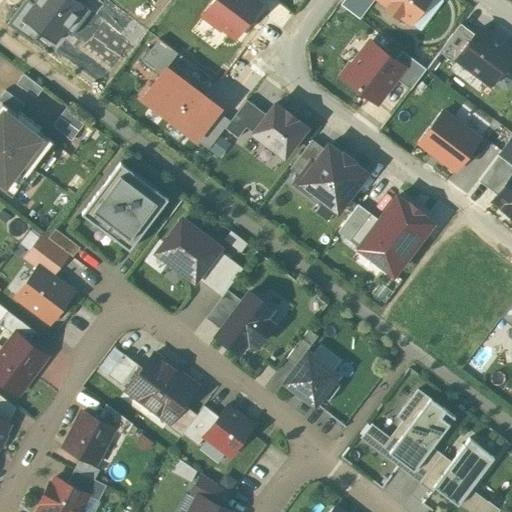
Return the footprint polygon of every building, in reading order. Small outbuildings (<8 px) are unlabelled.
[(75,0),(33,0),(31,2),(28,0),(25,0),(9,23),(32,40),(41,29),(56,40),(65,28),(71,33),(89,10),(76,0),(75,0)] [(251,0),(215,0),(206,12),(236,34),(258,5),(251,0)] [(360,18),(374,0),(343,0),(341,4),(360,18)] [(428,0),(380,0),(388,5),(386,8),(398,17),(400,14),(411,23),(428,0)] [(458,58),(475,34),(460,23),(439,51),(455,63),(459,58),(458,58)] [(511,55),(511,53),(479,28),(475,34),(458,58),(459,58),(491,83),(511,55)] [(141,61),(159,75),(166,67),(167,67),(178,53),(159,38),(141,61)] [(395,60),(369,40),(341,77),(377,104),(396,77),(405,67),(395,60)] [(395,60),(405,67),(396,77),(411,88),(426,69),(402,51),(395,60)] [(142,98),(172,120),(196,89),(167,67),(166,67),(159,75),(142,98)] [(43,88),(24,73),(16,83),(36,97),(43,88)] [(0,95),(0,100),(2,102),(17,114),(19,111),(24,104),(5,89),(0,95)] [(196,89),(172,120),(196,139),(217,110),(220,107),(196,89)] [(246,126),(253,132),(266,114),(246,99),(230,120),(225,127),(238,137),(246,126)] [(17,114),(2,102),(0,104),(0,186),(11,195),(53,141),(39,131),(41,127),(19,111),(17,114)] [(266,114),(253,132),(284,155),(306,127),(295,118),(296,117),(287,110),(286,111),(275,103),(266,114)] [(86,121),(66,107),(52,125),(71,140),(86,121)] [(230,120),(217,110),(196,139),(209,148),(225,127),(230,120)] [(444,110),(419,142),(454,169),(478,136),(444,110)] [(300,176),(311,161),(314,163),(325,148),(312,139),(290,168),(300,176)] [(342,154),(328,144),(325,148),(314,163),(311,161),(300,176),(295,183),(319,200),(320,198),(337,211),(367,173),(353,162),(354,161),(343,153),(342,154)] [(478,180),(497,194),(511,174),(511,164),(497,154),(478,180)] [(132,171),(119,161),(100,187),(80,212),(93,222),(91,224),(102,232),(144,178),(133,169),(132,171)] [(511,174),(497,194),(493,200),(511,214),(511,174)] [(155,186),(144,178),(102,232),(114,240),(115,238),(128,249),(147,223),(167,198),(154,188),(155,186)] [(379,218),(358,247),(393,273),(432,222),(420,213),(422,212),(410,203),(408,205),(397,196),(379,218)] [(337,231),(358,247),(379,218),(358,203),(337,231)] [(193,278),(194,277),(216,248),(217,246),(181,219),(156,251),(182,270),(186,269),(190,273),(191,277),(193,278)] [(77,244),(54,227),(47,237),(70,254),(77,244)] [(37,265),(50,275),(66,254),(40,234),(24,256),(37,265)] [(194,277),(220,296),(242,267),(216,248),(194,277)] [(50,275),(37,265),(15,295),(49,320),(71,291),(50,275)] [(206,317),(220,328),(241,300),(227,289),(206,317)] [(220,328),(215,334),(237,351),(247,338),(255,345),(271,323),(263,317),(270,307),(248,291),(241,300),(220,328)] [(511,301),(501,317),(511,325),(511,301)] [(0,316),(0,324),(13,334),(15,332),(27,341),(34,331),(6,309),(0,316)] [(285,357),(295,364),(306,350),(316,335),(307,328),(285,357)] [(13,334),(0,351),(0,379),(17,392),(45,355),(27,341),(15,332),(13,334)] [(295,364),(282,381),(313,405),(337,373),(306,350),(295,364)] [(106,374),(125,388),(141,367),(122,353),(106,374)] [(125,388),(147,404),(174,369),(152,353),(141,367),(125,388)] [(174,369),(147,404),(168,420),(168,421),(182,403),(195,385),(174,369)] [(387,451),(428,397),(417,388),(409,398),(396,415),(402,420),(381,446),(400,461),(397,464),(418,480),(417,481),(418,482),(440,453),(431,446),(412,470),(387,451)] [(0,419),(7,423),(15,407),(0,395),(0,419)] [(445,409),(429,397),(428,397),(387,451),(412,470),(431,446),(448,423),(439,416),(445,409)] [(105,403),(96,418),(113,427),(112,428),(125,435),(131,423),(105,403)] [(168,421),(168,420),(165,424),(180,435),(181,433),(196,414),(182,403),(168,421)] [(203,434),(217,415),(203,404),(196,414),(181,433),(196,445),(204,435),(203,434)] [(252,424),(226,404),(217,415),(203,434),(204,435),(229,454),(252,424)] [(439,416),(448,423),(454,416),(445,409),(439,416)] [(96,418),(81,410),(63,445),(94,462),(112,428),(113,427),(96,418)] [(376,428),(371,424),(361,437),(366,441),(376,428)] [(493,456),(468,436),(450,460),(432,484),(435,486),(457,503),(458,502),(469,487),(493,456)] [(191,480),(198,466),(170,451),(163,465),(191,480)] [(432,484),(450,460),(440,453),(418,482),(431,491),(435,486),(432,484)] [(236,464),(233,462),(228,469),(235,474),(242,464),(238,462),(236,464)] [(73,468),(66,482),(87,493),(86,494),(97,500),(105,484),(73,468)] [(190,492),(196,495),(196,493),(221,506),(228,491),(200,472),(190,492)] [(48,482),(38,501),(41,502),(35,511),(80,511),(81,510),(80,506),(86,494),(87,493),(66,482),(54,476),(51,483),(48,482)] [(469,487),(458,502),(470,511),(477,511),(486,500),(469,487)] [(233,511),(221,506),(196,493),(196,495),(186,511),(233,511)] [(486,500),(477,511),(496,511),(499,508),(487,499),(486,500)]
